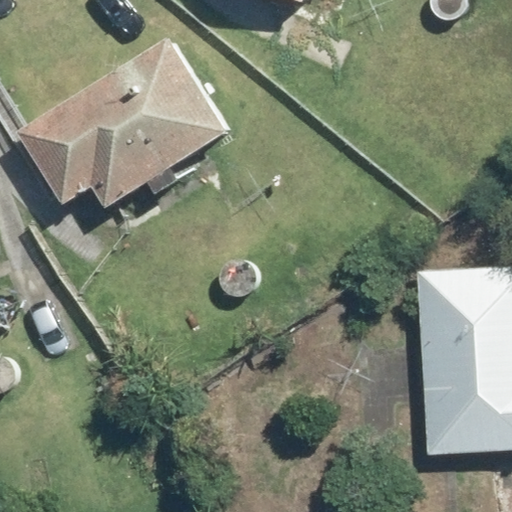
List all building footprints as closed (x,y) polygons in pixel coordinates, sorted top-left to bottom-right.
[(114,208),(237,129),(177,35),(28,130),(75,204),(100,188),(114,208)] [(255,260),(245,258),(236,261),(229,268),(227,278),(230,287),(237,294),(247,296),(257,293),(263,286),(265,276),(262,267),(255,260)] [(435,453),(511,448),(511,265),(425,270),(435,453)] [(14,359),(4,357),(0,358),(0,393),(6,395),(15,392),(22,385),(24,375),(21,366),(14,359)] [(499,511),(511,511),(511,468),(497,469),(499,511)]
